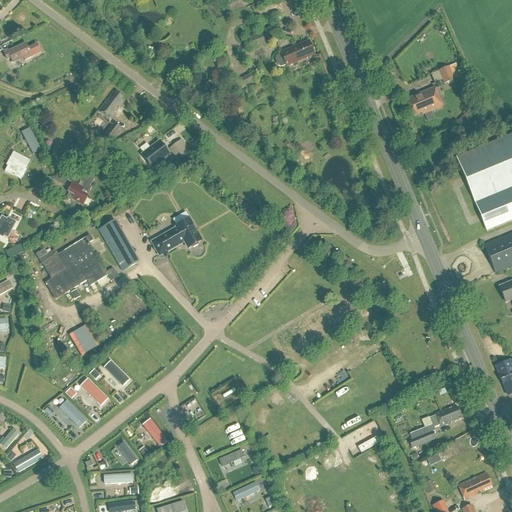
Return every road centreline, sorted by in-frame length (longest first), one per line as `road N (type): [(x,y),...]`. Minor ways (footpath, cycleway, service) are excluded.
road 1 (unclassified): [(423,238),(380,252),(355,243),(31,0)]
road 2 (primary): [(423,238),(325,0)]
road 3 (primary): [(511,450),(423,238)]
